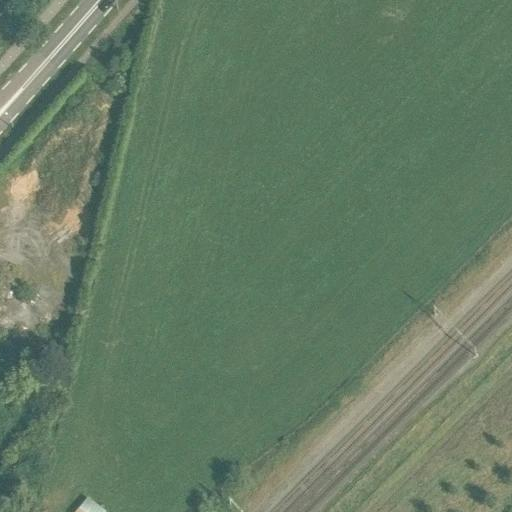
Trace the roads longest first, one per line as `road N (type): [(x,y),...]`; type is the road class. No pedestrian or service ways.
road 1 (track): [(371,511),(511,373)]
road 2 (secondary): [(0,123),(80,25)]
